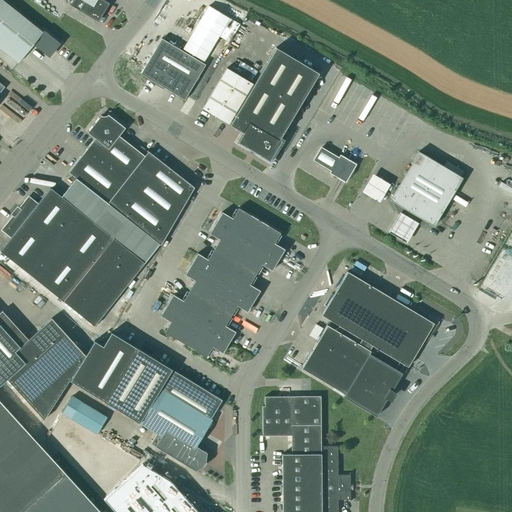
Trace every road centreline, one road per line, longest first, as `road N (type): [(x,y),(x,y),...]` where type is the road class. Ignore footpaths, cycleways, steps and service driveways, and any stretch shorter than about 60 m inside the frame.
road 1 (unclassified): [(375,511),(396,434),(475,343),(478,322),(465,301),(340,228)]
road 2 (unclassified): [(242,511),(244,392),(340,228)]
road 3 (unclassified): [(340,228),(95,77)]
road 4 (unknown): [(460,265),(483,177),(478,154),(461,143),(429,131),(398,135),(361,205)]
road 5 (unclassified): [(0,196),(95,77)]
